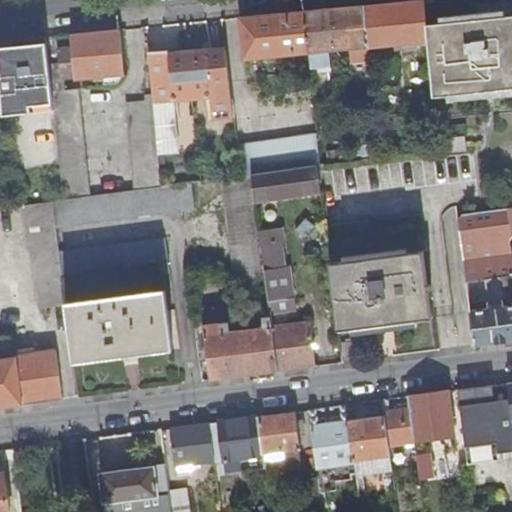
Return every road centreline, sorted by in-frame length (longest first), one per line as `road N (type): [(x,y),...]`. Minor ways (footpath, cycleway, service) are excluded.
road 1 (residential): [(0,430),(511,362)]
road 2 (residential): [(140,0),(0,17)]
